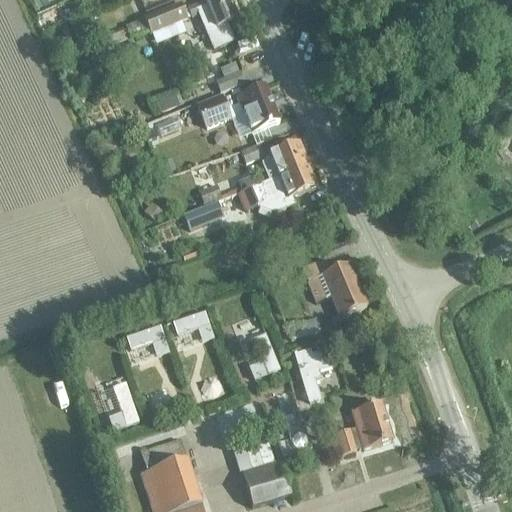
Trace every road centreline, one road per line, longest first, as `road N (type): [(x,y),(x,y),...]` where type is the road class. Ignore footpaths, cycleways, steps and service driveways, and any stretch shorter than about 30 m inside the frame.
road 1 (tertiary): [(405,299),(260,15)]
road 2 (tertiary): [(485,511),(451,398),(405,299)]
